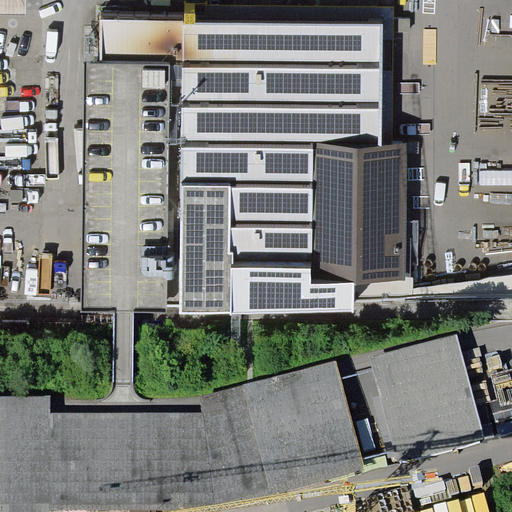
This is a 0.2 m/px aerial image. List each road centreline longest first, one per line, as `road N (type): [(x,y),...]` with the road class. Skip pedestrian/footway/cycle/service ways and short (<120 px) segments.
road 1 (unknown): [(122,405),(166,405),(306,364),(511,327)]
road 2 (unknown): [(122,405),(123,58)]
road 3 (unknown): [(0,400),(122,405)]
